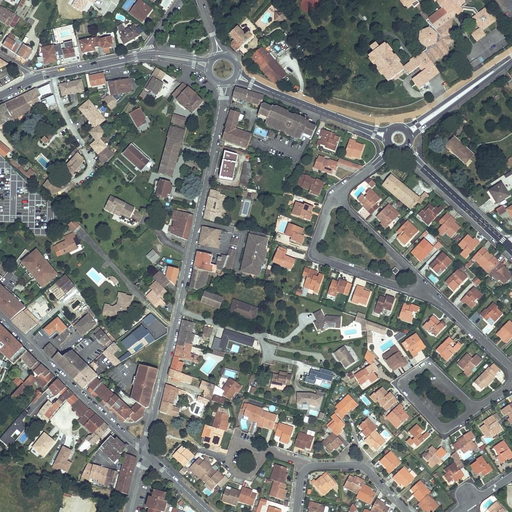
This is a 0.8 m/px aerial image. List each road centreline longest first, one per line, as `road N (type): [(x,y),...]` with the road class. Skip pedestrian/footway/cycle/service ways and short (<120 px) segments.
road 1 (tertiary): [(142,454),(224,82)]
road 2 (tertiary): [(0,319),(142,454)]
road 3 (residential): [(430,293),(315,257),(332,198)]
road 4 (unknown): [(140,215),(167,242),(209,256),(223,253),(227,235),(196,223)]
road 5 (unknown): [(172,328),(76,229)]
road 6 (residential): [(474,408),(447,428),(439,425),(403,380),(426,366),(435,370)]
road 7 (residential): [(430,293),(332,198)]
road 8 (tertiary): [(511,55),(400,126)]
road 9 (tertiary): [(410,138),(511,59)]
road 10 (tertiary): [(352,123),(236,74)]
